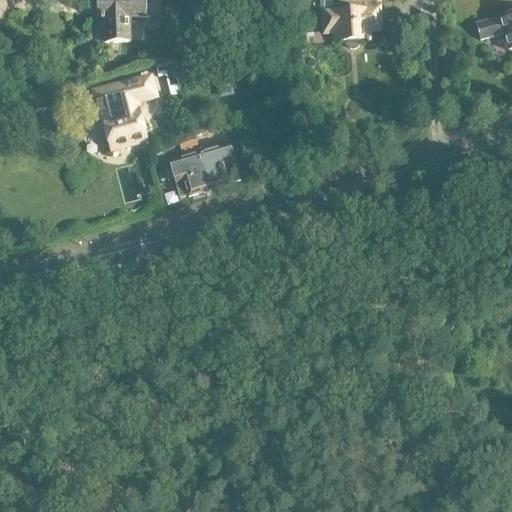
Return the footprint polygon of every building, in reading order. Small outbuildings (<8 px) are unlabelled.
[(147,17),(146,0),(96,0),(98,18),(104,18),(105,44),(131,43),(129,18),(147,17)] [(379,29),(378,10),(376,10),(376,1),(377,1),(377,0),(322,0),(325,33),(336,32),(337,44),(346,43),(346,44),(346,45),(347,46),(347,47),(348,48),(349,49),(351,49),(352,49),(354,49),(356,49),(357,48),(358,47),(359,46),(359,44),(359,42),(368,42),(368,30),(379,29)] [(505,35),(509,52),(511,51),(511,14),(494,19),(495,20),(475,25),(480,42),(505,35)] [(106,92),(95,95),(99,110),(102,121),(104,121),(111,151),(146,142),(136,102),(153,97),(149,81),(106,92)] [(200,118),(190,121),(195,140),(206,137),(200,118)] [(299,134),(284,136),(287,155),(302,153),(299,134)] [(194,140),(177,145),(180,155),(197,150),(194,140)] [(230,147),(200,156),(210,193),(233,186),(232,184),(240,182),(230,147)] [(189,199),(210,193),(200,156),(170,164),(180,199),(188,197),(189,199)]
